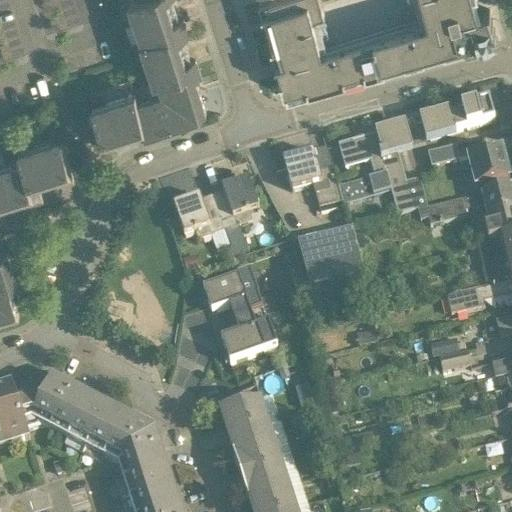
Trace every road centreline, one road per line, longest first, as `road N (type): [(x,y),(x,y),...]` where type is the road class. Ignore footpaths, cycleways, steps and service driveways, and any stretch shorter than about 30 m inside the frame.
road 1 (residential): [(49,334),(93,211),(112,185),(254,130)]
road 2 (residential): [(254,130),(511,57)]
road 3 (residential): [(218,511),(178,416),(145,401),(137,376),(49,334)]
road 4 (residential): [(254,130),(212,0)]
